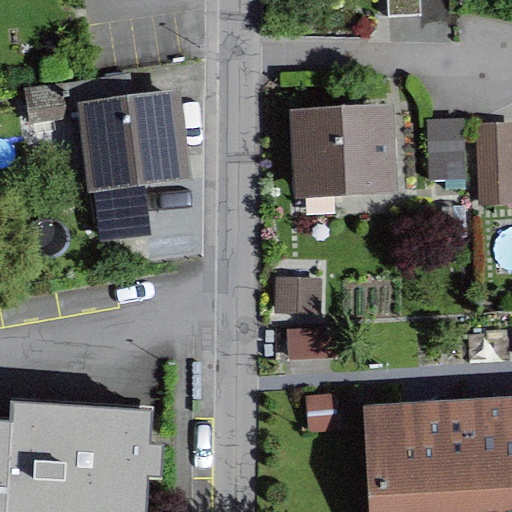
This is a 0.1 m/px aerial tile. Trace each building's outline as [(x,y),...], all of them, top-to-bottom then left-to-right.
[(80,76),(82,102),(144,96),(141,70),(80,76)] [(181,194),(172,99),(73,109),(82,204),(181,194)] [(389,113),(279,115),(281,199),(391,197),(389,113)] [(474,175),(473,116),(431,116),(432,175),(474,175)] [(511,213),(511,153),(511,134),(476,135),(479,215),(511,213)] [(510,511),(505,411),(452,414),(457,511),(510,511)] [(0,413),(0,511),(134,511),(140,422),(0,413)] [(457,511),(452,414),(400,417),(404,511),(457,511)] [(404,511),(400,417),(347,420),(352,511),(404,511)]
